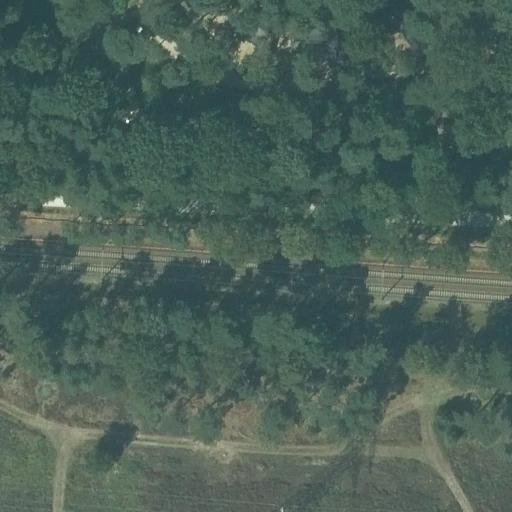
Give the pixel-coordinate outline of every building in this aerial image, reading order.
[(479,5),(443,18),(447,46),(455,45),(453,33),(455,32),(456,34),(463,32),(463,30),(476,25),(489,46),(500,39),(479,5)] [(405,9),(369,22),(373,50),(381,49),(380,37),(381,36),(382,39),(390,36),(389,34),(402,29),(415,50),(426,43),(405,9)] [(241,14),(222,36),(229,41),(236,32),(238,33),(237,35),(244,39),(245,37),(257,44),(249,68),(262,72),(274,34),(241,14)] [(297,23),(291,51),(299,52),(302,41),(304,41),(304,43),(312,43),(312,41),(325,41),(331,65),(344,62),(335,23),(297,23)] [(113,33),(77,51),(86,88),(114,87),(114,79),(102,79),(102,77),(104,77),(102,69),(100,70),(96,56),(119,46),(113,33)] [(502,150),(511,149),(511,125),(508,126),(509,133),(500,134),(502,150)] [(403,144),(401,130),(363,134),(365,148),(403,144)] [(476,151),(475,135),(437,136),(437,152),(476,151)] [(436,141),(425,141),(425,152),(436,152),(436,141)]
